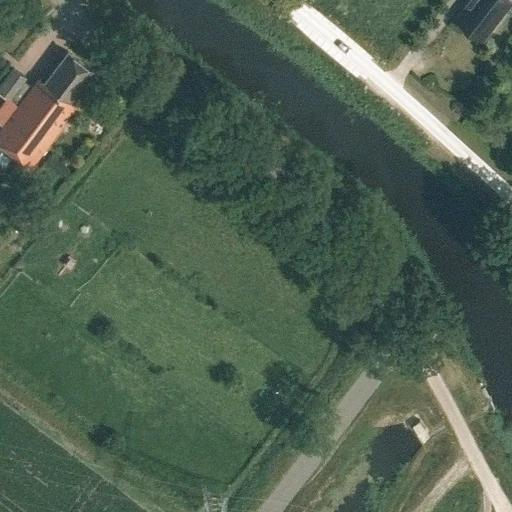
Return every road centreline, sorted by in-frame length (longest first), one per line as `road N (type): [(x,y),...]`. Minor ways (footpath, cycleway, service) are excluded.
road 1 (tertiary): [(391,343),(395,316),(358,240),(70,16),(61,0)]
road 2 (unclassified): [(511,197),(281,0)]
road 3 (tertiary): [(267,511),(391,343)]
road 4 (unclassified): [(391,343),(428,371),(485,483)]
